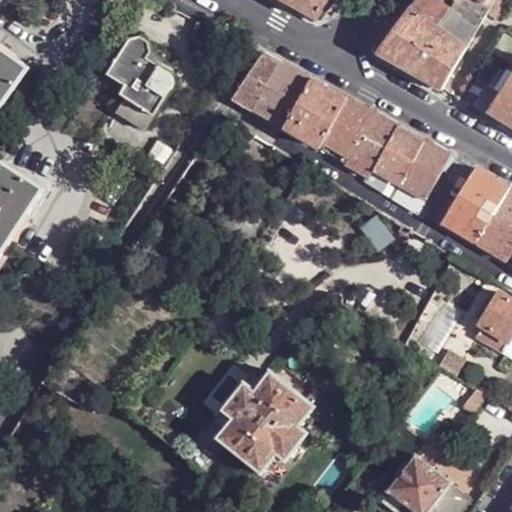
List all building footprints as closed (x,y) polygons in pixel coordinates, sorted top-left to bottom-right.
[(103,0),(103,1),(122,11),(128,0),(103,0)] [(287,0),(317,16),(329,0),(287,0)] [(440,0),(413,0),(410,5),(411,6),(438,26),(451,7),(440,0)] [(487,13),(490,8),(479,0),(460,0),(459,1),(466,6),(461,14),(464,16),(463,18),(478,27),(487,13)] [(511,3),(506,0),(494,0),(490,8),(487,13),(499,21),(511,3)] [(442,88),(468,45),(452,35),(438,26),(411,6),(378,51),(400,63),(417,74),(442,88)] [(463,18),(464,16),(461,14),(451,7),(438,26),(452,35),(463,18)] [(468,45),(478,27),(463,18),(452,35),(468,45)] [(137,37),(129,39),(106,76),(123,87),(118,96),(123,99),(114,115),(143,131),(172,85),(170,73),(158,66),(145,59),(148,53),(147,42),(145,40),(137,37)] [(0,50),(0,104),(26,69),(0,50)] [(235,97),(257,109),(283,61),(265,51),(235,97)] [(145,59),(158,66),(161,60),(148,53),(145,59)] [(257,109),(286,126),(313,78),(283,61),(257,109)] [(511,74),(502,68),(493,83),(502,89),(511,74)] [(489,110),(511,124),(511,74),(502,89),(489,110)] [(286,126),(320,146),(324,140),(349,96),(313,78),(286,126)] [(476,102),(489,110),(502,89),(493,83),(489,81),(476,102)] [(400,124),(349,96),(324,140),(331,144),(348,153),(355,158),(371,165),(375,168),(400,124)] [(432,141),(400,124),(375,168),(397,180),(402,182),(428,197),(453,153),(432,141)] [(348,153),(331,144),(324,140),(320,146),(327,151),(343,160),(348,153)] [(351,165),(355,158),(348,153),(343,160),(351,165)] [(367,174),(370,177),(370,176),(371,177),(375,168),(371,165),(355,158),(351,165),(367,174)] [(0,165),(0,252),(40,191),(0,166),(0,165)] [(445,219),(477,240),(511,185),(477,166),(445,219)] [(390,194),(397,180),(375,168),(371,177),(370,176),(370,177),(367,182),(390,194)] [(390,194),(394,196),(397,191),(402,182),(397,180),(390,194)] [(420,212),(423,206),(428,197),(402,182),(397,191),(394,196),(420,212)] [(477,240),(510,259),(511,255),(511,185),(477,240)] [(237,201),(222,226),(246,240),(262,215),(237,201)] [(482,324),(507,340),(511,331),(511,298),(499,291),(495,299),(487,294),(472,319),(480,322),(482,324)] [(502,351),(507,340),(482,324),(475,335),(502,351)] [(218,438),(262,473),(278,454),(286,462),(309,433),(300,426),(316,407),(270,369),(256,389),(247,383),(225,412),(233,417),(218,438)] [(483,401),(472,393),(460,409),(470,417),(483,401)] [(389,490),(414,511),(428,511),(451,484),(452,483),(417,455),(389,490)] [(462,511),(472,501),(451,484),(428,511),(462,511)]
